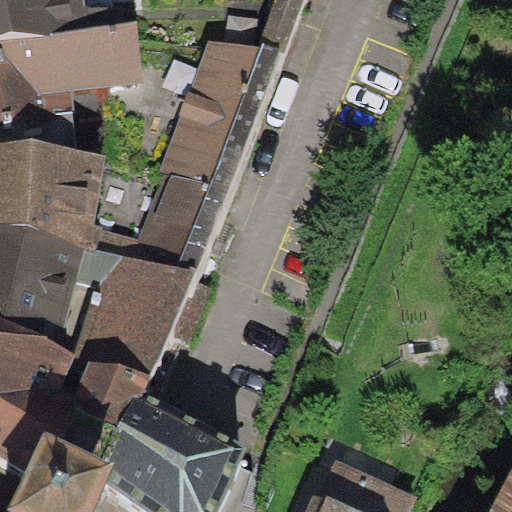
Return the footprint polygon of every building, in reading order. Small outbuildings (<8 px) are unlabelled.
[(39,0),(0,4),(0,44),(135,23),(133,0),(39,0)] [(135,23),(0,44),(0,145),(75,147),(73,98),(144,90),(135,23)] [(262,46),(208,41),(159,178),(208,192),(262,46)] [(0,145),(0,227),(178,265),(208,192),(159,178),(106,161),(106,154),(75,147),(0,145)] [(178,265),(0,227),(0,321),(151,379),(196,272),(178,265)] [(151,379),(0,321),(0,453),(25,467),(47,430),(113,462),(135,414),(151,379)] [(216,511),(243,454),(149,405),(142,417),(138,417),(135,414),(113,462),(104,482),(149,511),(216,511)] [(113,462),(47,430),(25,467),(15,492),(9,509),(14,511),(91,511),(104,482),(113,462)] [(409,511),(418,493),(332,453),(304,511),(409,511)] [(511,511),(511,471),(489,511),(511,511)]
